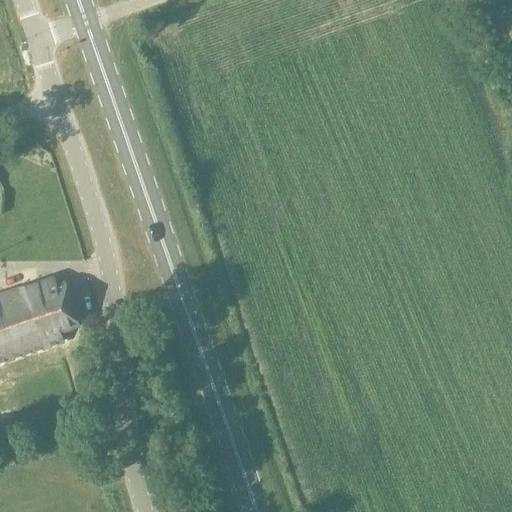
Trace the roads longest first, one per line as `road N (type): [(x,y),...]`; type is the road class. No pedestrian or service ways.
road 1 (primary): [(255,511),(84,23)]
road 2 (unclassified): [(144,511),(124,430),(104,251),(55,99)]
